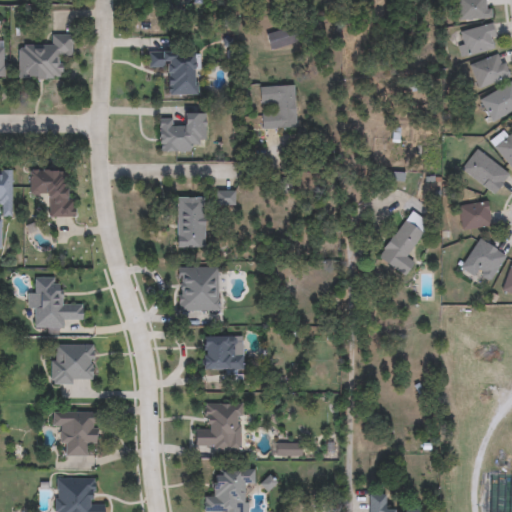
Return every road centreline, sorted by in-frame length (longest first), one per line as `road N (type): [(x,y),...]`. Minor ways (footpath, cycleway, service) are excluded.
road 1 (residential): [(105,0),(110,220),(141,329),(162,511)]
road 2 (residential): [(357,250),(352,511)]
